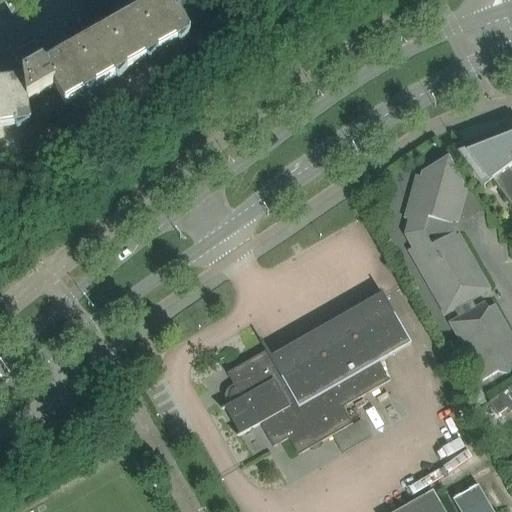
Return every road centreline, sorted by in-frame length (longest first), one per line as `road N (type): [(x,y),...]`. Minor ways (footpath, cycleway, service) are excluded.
road 1 (secondary): [(507,9),(390,59),(324,101),(0,357)]
road 2 (secondary): [(0,385),(354,140),(472,75),(511,63)]
